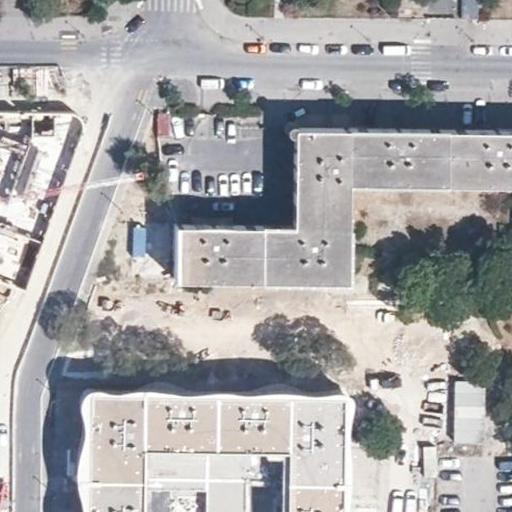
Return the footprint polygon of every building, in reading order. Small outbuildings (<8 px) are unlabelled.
[(461,0),(460,17),(478,18),(479,0),(461,0)] [(0,279),(23,288),(81,134),(82,124),(76,115),(0,113),(0,279)] [(348,183),(445,185),(446,130),(295,127),(294,226),(171,223),(172,276),(297,279),(346,280),(348,183)] [(511,130),(446,130),(445,185),(511,185),(511,130)] [(168,392),(86,391),(86,427),(85,511),(338,511),(340,416),(340,393),(250,393),(168,392)]
